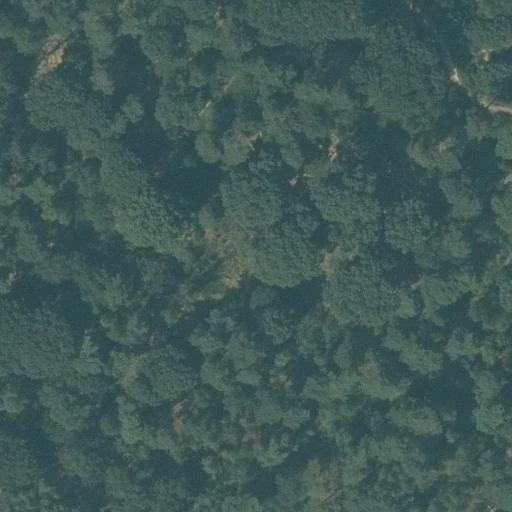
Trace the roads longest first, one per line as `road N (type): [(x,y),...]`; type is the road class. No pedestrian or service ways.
road 1 (track): [(0,316),(260,0)]
road 2 (track): [(0,399),(136,511)]
road 3 (track): [(397,0),(511,90)]
